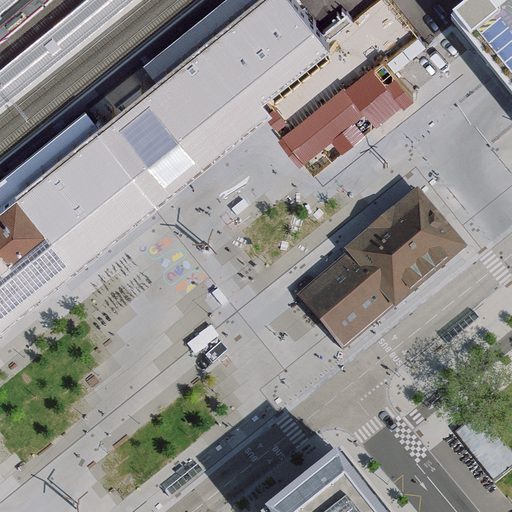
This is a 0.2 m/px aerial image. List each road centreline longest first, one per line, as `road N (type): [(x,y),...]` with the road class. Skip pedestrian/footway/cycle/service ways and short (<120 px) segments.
road 1 (residential): [(511,253),(346,386)]
road 2 (residential): [(346,386),(193,511)]
road 3 (residential): [(511,338),(388,437)]
